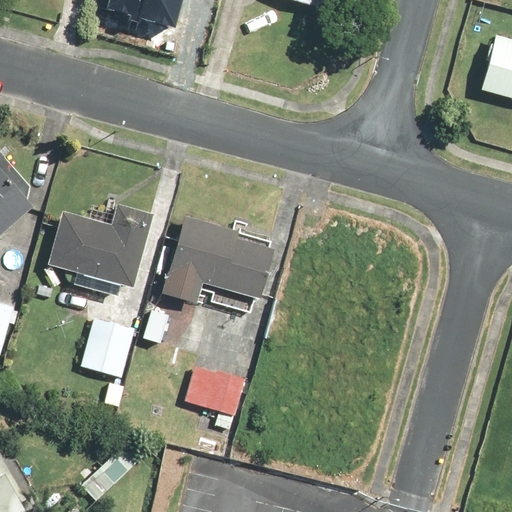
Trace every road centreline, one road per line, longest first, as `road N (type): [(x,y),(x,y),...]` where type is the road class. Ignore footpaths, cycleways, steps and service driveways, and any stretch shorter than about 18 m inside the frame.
road 1 (residential): [(0,64),(374,170)]
road 2 (residential): [(416,511),(418,474),(494,213)]
road 3 (residential): [(420,0),(374,170)]
road 4 (residential): [(374,170),(494,213)]
